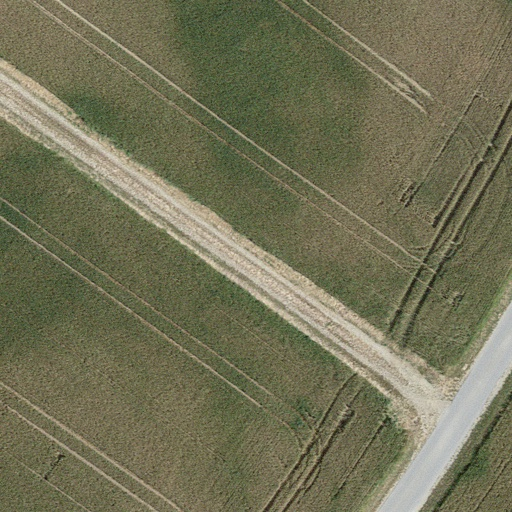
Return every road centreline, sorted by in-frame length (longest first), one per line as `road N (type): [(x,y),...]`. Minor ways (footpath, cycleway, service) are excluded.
road 1 (track): [(451,416),(0,91)]
road 2 (unclassified): [(511,321),(391,511)]
